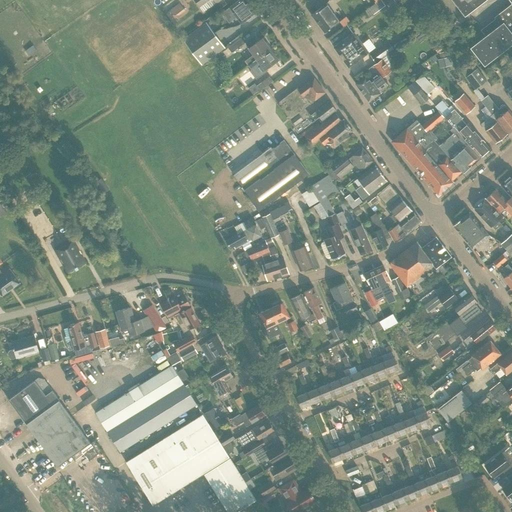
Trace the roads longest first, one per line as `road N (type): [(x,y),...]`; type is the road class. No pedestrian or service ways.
road 1 (tertiary): [(436,216),(269,0)]
road 2 (unclassified): [(239,290),(153,278),(0,317)]
road 3 (unclassified): [(436,216),(379,258),(239,290)]
road 4 (unclassified): [(293,420),(238,321),(239,290)]
road 5 (unclassified): [(398,511),(481,479),(506,511)]
road 6 (tertiary): [(511,315),(436,216)]
